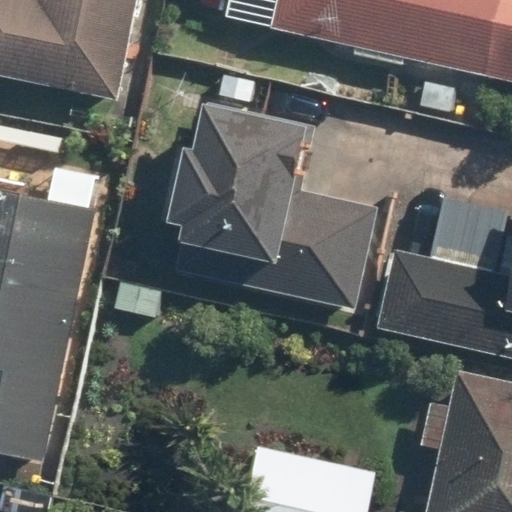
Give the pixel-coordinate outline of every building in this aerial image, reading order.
[(27,0),(0,0),(0,81),(127,106),(147,0),(41,0),(41,2),(27,0)] [(511,0),(280,0),(275,26),(511,78),(511,0)] [(315,133),(207,110),(172,271),(359,311),(382,203),(304,186),(315,133)] [(0,461),(48,472),(103,215),(0,193),(0,461)] [(511,283),(393,254),(375,329),(511,362),(511,283)] [(511,511),(511,390),(462,380),(434,511),(511,511)] [(366,511),(374,475),(248,447),(233,511),(366,511)]
